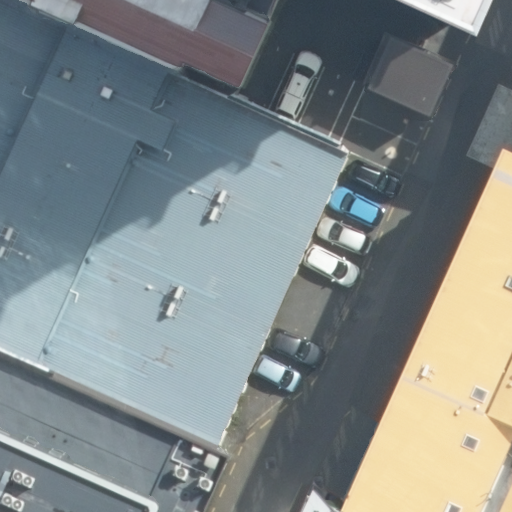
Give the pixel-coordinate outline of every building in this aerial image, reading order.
[(239,92),(33,0),(0,0),(0,347),(216,445),(283,297),(353,143),(239,92)] [(33,0),(239,92),(278,0),(33,0)] [(468,0),(339,0),(448,47),(468,0)] [(422,53),(391,39),(368,89),(399,103),(431,118),(454,67),(422,53)] [(511,511),(511,113),(364,448),(339,504),(356,511),(511,511)] [(0,511),(200,511),(229,450),(216,445),(0,347),(0,511)] [(301,487),(290,511),(356,511),(339,504),(301,487)]
